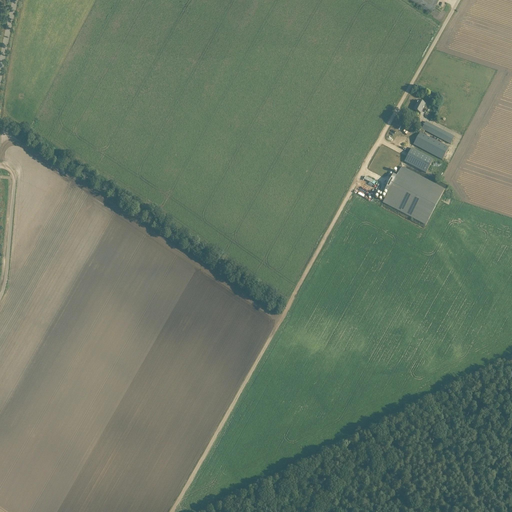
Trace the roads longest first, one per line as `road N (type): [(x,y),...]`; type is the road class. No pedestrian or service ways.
road 1 (track): [(170,511),(378,143)]
road 2 (unclassified): [(378,143),(457,0)]
road 3 (unclassified): [(0,296),(14,175),(0,165)]
